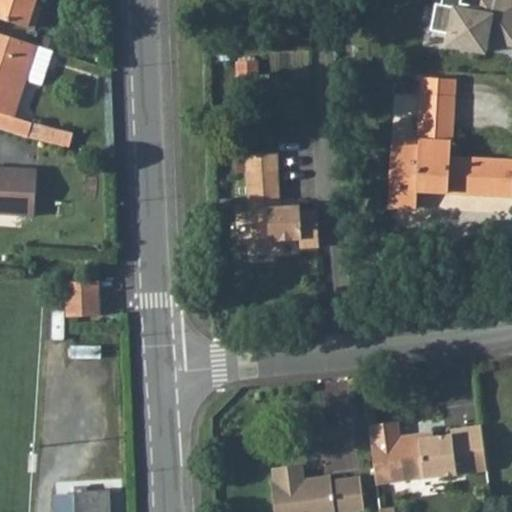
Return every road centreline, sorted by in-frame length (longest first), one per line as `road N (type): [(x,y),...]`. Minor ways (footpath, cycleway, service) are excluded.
road 1 (tertiary): [(163,376),(152,0)]
road 2 (residential): [(163,376),(511,332)]
road 3 (tertiary): [(170,511),(163,376)]
